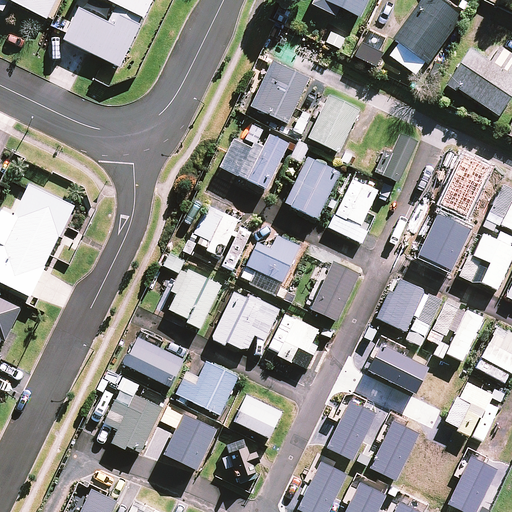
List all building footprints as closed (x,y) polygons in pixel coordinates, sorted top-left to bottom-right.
[(56,0),(0,0),(0,11),(2,12),(7,1),(47,20),(56,0)] [(150,0),(79,0),(60,39),(118,67),(150,0)] [(367,0),(313,0),(311,5),(333,16),(338,8),(359,18),(367,0)] [(462,19),(435,0),(420,0),(392,40),(428,65),(462,19)] [(291,32),(274,24),(269,37),(286,44),(291,32)] [(385,38),(371,31),(359,56),(373,62),(385,38)] [(511,70),(511,55),(502,49),(491,65),(468,50),(446,83),(497,116),(511,92),(511,78),(508,76),(511,70)] [(307,79),(272,62),(250,107),(286,124),(307,79)] [(358,112),(328,97),(315,123),(300,115),(292,130),(337,153),(358,112)] [(286,144),(250,128),(243,145),(233,140),(220,169),(266,189),(286,144)] [(414,140),(392,131),(373,172),(395,182),(414,140)] [(310,148),(300,142),(288,161),(298,167),(310,148)] [(338,173),(306,158),(284,204),(315,219),(338,173)] [(499,180),(455,158),(434,199),(477,221),(499,180)] [(378,189),(353,177),(328,228),(360,243),(367,229),(360,226),(378,189)] [(72,208),(28,186),(13,216),(18,218),(2,250),(0,248),(0,283),(28,297),(72,208)] [(511,190),(503,186),(482,226),(492,231),(497,223),(511,231),(511,190)] [(206,207),(190,243),(223,258),(220,264),(234,271),(251,232),(235,225),(237,221),(206,207)] [(451,221),(429,211),(413,245),(434,255),(451,221)] [(458,276),(462,278),(493,293),(511,254),(511,249),(482,235),(471,259),(467,257),(458,276)] [(298,247),(276,237),(270,250),(256,244),(240,280),(275,296),(298,247)] [(357,275),(332,263),(310,310),(334,322),(357,275)] [(176,294),(168,311),(187,319),(185,324),(200,330),(220,285),(181,268),(171,291),(176,294)] [(422,337),(441,303),(398,279),(377,317),(406,334),(403,339),(416,346),(419,341),(422,337)] [(235,290),(210,340),(223,346),(225,342),(245,352),(253,335),(264,340),(278,311),(235,290)] [(0,344),(18,307),(0,298),(0,344)] [(441,303),(422,337),(436,345),(431,355),(440,360),(443,354),(460,364),(462,360),(484,323),(443,299),(441,303)] [(284,315),(268,349),(278,353),(277,356),(305,369),(322,333),(284,315)] [(475,368),(502,382),(505,384),(510,375),(511,375),(511,335),(496,327),(475,368)] [(181,361),(137,338),(123,365),(168,387),(181,361)] [(401,349),(389,343),(376,370),(389,376),(401,349)] [(461,377),(419,356),(398,399),(439,419),(461,377)] [(236,378),(205,363),(197,379),(186,373),(176,395),(219,415),(236,378)] [(376,386),(345,371),(280,506),(291,511),(374,511),(346,498),(355,479),(336,470),(376,386)] [(117,429),(110,445),(124,451),(126,447),(140,454),(160,407),(134,396),(138,386),(123,379),(115,399),(112,398),(102,422),(117,429)] [(455,428),(454,430),(481,445),(505,400),(468,380),(459,397),(456,396),(443,422),(455,428)] [(280,413),(245,396),(233,422),(268,439),(280,413)] [(177,409),(163,440),(160,448),(172,453),(175,445),(184,449),(198,419),(177,409)] [(471,466),(403,433),(389,462),(457,495),(471,466)] [(226,451),(228,455),(220,457),(225,469),(232,467),(238,484),(255,477),(243,444),(226,451)] [(90,493),(80,511),(111,511),(115,505),(90,493)]
